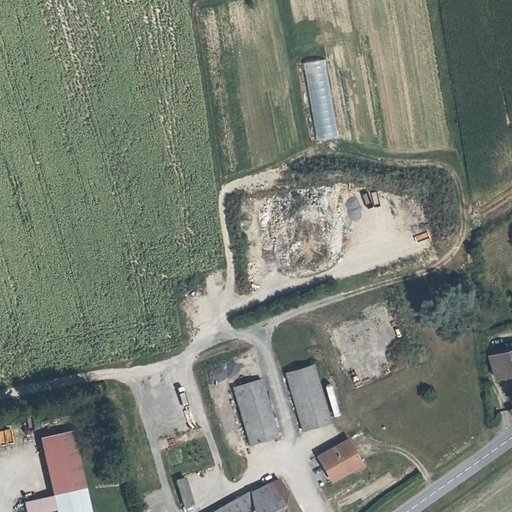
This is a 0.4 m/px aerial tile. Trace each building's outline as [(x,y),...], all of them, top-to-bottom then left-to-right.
[(511,352),(496,358),(504,380),(511,377),(511,352)] [(286,375),(301,430),(328,422),(312,367),(286,375)] [(231,389),(246,446),(275,438),(259,381),(231,389)] [(85,511),(63,400),(32,406),(44,465),(52,503),(53,511),(85,511)] [(316,457),(325,475),(346,464),(349,470),(357,464),(344,441),(316,457)] [(52,503),(44,465),(16,471),(23,508),(52,503)] [(174,476),(179,500),(190,497),(185,473),(174,476)] [(256,507),(247,511),(294,511),(275,479),(248,492),(256,507)] [(248,492),(212,511),(247,511),(256,507),(248,492)]
